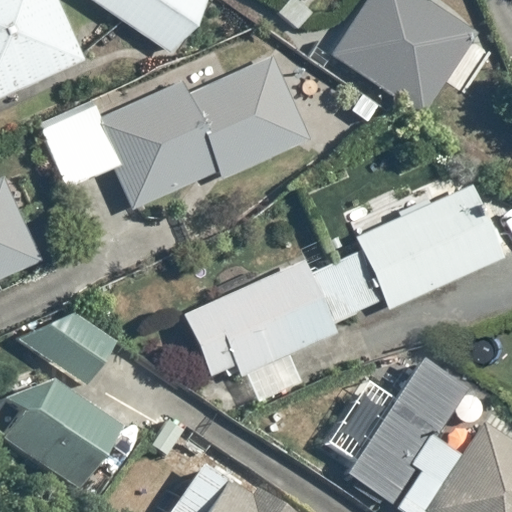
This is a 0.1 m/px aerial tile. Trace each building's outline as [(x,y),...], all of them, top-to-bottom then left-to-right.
[(0,0),(0,100),(82,64),(53,0),(0,0)] [(207,0),(82,0),(170,57),(193,31),(207,0)] [(475,35),(421,0),(365,0),(328,57),(420,118),(475,35)] [(307,142),(270,59),(187,96),(181,83),(99,120),(90,100),(36,125),(66,191),(111,170),(130,212),(215,173),(219,182),(307,142)] [(0,280),(38,264),(0,180),(0,179),(0,280)] [(470,187),(353,240),(359,253),(382,302),(386,314),(503,261),(470,187)] [(382,302),(359,253),(308,277),(330,326),(382,302)] [(237,380),(334,336),(330,326),(308,277),(300,261),(178,316),(207,380),(232,368),(237,380)] [(83,385),(109,345),(67,317),(16,341),(83,385)] [(0,440),(72,490),(113,429),(46,383),(0,401),(0,403),(16,414),(0,437),(0,440)] [(511,511),(511,444),(480,425),(424,511),(511,511)] [(286,511),(251,489),(247,495),(200,464),(168,511),(286,511)]
